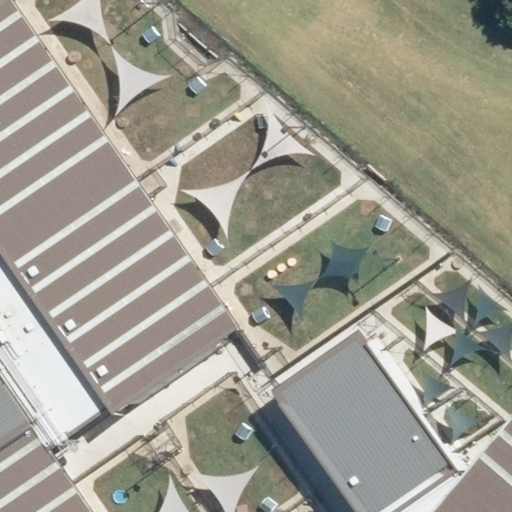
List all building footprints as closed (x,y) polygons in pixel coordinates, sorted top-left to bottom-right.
[(511,511),(511,424),(472,475),(372,331),(284,392),(366,511),(100,511),(59,452),(244,325),(21,0),(16,0),(0,12),(0,511),(511,511)] [(71,15),(55,19),(71,19),(84,22),(103,30),(115,39),(109,24),(105,5),(103,0),(91,0),(83,9),(71,15)] [(129,100),(122,116),(132,102),(142,94),(159,84),(174,79),(158,76),(140,67),(126,60),(118,54),(122,61),(128,75),(131,87),(129,100)] [(267,154),(256,167),(269,157),(282,152),(301,147),(316,147),(302,139),(287,126),(276,115),(269,107),(271,115),(274,130),(273,143),(267,154)] [(355,171),(342,172),(343,184),(356,183),(355,171)] [(227,219),(232,235),(230,218),(232,205),(239,186),(246,173),(233,181),(213,186),(198,190),(188,191),(195,194),(209,200),(220,208),(227,219)] [(303,312),(307,325),(306,312),(309,301),(315,287),(322,277),(310,282),(295,286),(282,288),(275,288),(280,291),(291,296),(299,303),(303,312)] [(483,316),(476,323),(484,317),(492,315),(503,314),(511,314),(505,309),(497,300),(491,293),(488,288),(488,293),(489,302),(487,309),(483,316)] [(429,343),(421,353),(431,345),(441,340),(456,336),(468,335),(457,330),(444,320),(435,311),(430,305),(431,312),(434,323),(433,333),(429,343)] [(396,330),(387,321),(378,329),(387,338),(396,330)] [(461,356),(456,364),(463,358),(470,355),(481,351),(490,351),(482,347),(473,339),(465,333),(462,329),(463,333),(465,342),(464,349),(461,356)] [(431,397),(427,405),(433,398),(439,393),(450,388),(458,386),(449,383),(439,378),(431,373),(426,369),(428,374),(432,382),(433,389),(431,397)] [(459,435),(457,445),(461,436),(467,430),(476,423),(484,419),(475,418),(463,415),(454,412),(449,409),(452,413),(457,420),(460,427),(459,435)] [(210,477),(192,470),(208,481),(218,493),(228,511),(238,511),(248,491),(257,475),(264,466),(256,470),(240,477),(225,480),(210,477)] [(199,511),(193,501),(183,485),(179,474),(178,484),(176,501),(171,511),(199,511)]
